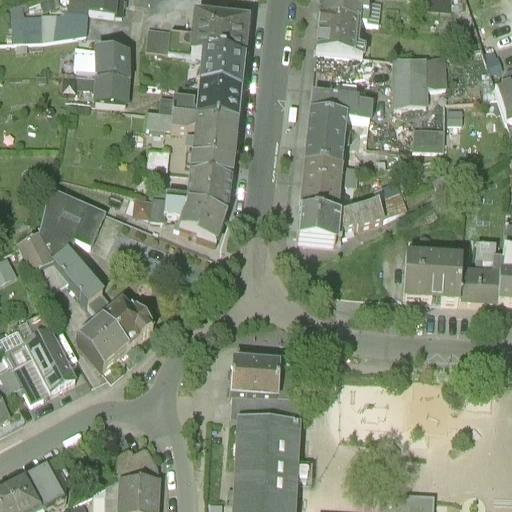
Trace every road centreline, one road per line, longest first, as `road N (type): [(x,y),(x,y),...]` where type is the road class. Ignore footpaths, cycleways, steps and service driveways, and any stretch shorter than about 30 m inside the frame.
road 1 (residential): [(260,302),(283,0)]
road 2 (residential): [(511,360),(339,343),(289,324),(260,302)]
road 3 (residential): [(0,468),(93,419),(149,413)]
road 4 (residential): [(149,413),(182,365),(260,302)]
